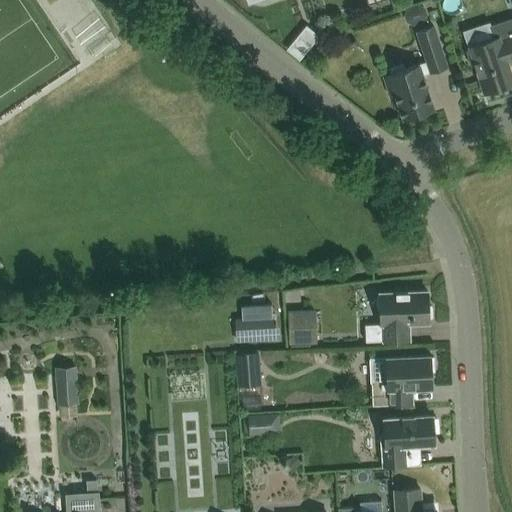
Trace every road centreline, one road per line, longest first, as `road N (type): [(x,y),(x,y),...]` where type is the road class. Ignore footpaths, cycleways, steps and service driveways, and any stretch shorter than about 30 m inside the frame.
road 1 (unclassified): [(477,511),(471,314),(448,227),(394,165)]
road 2 (unclassified): [(394,165),(195,0)]
road 3 (residential): [(511,126),(394,165)]
